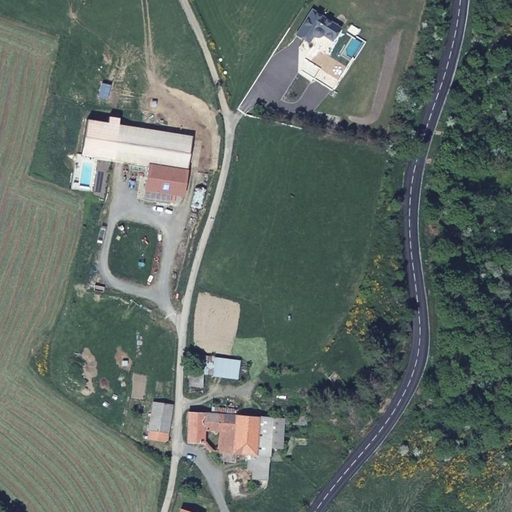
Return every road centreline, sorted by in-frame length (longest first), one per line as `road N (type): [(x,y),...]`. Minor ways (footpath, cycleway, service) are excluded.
road 1 (secondary): [(315,511),(392,417),(415,366),(420,336),(409,223),(416,161),(457,0)]
road 2 (unclassified): [(228,127),(186,301),(164,511)]
road 3 (track): [(183,0),(228,127)]
